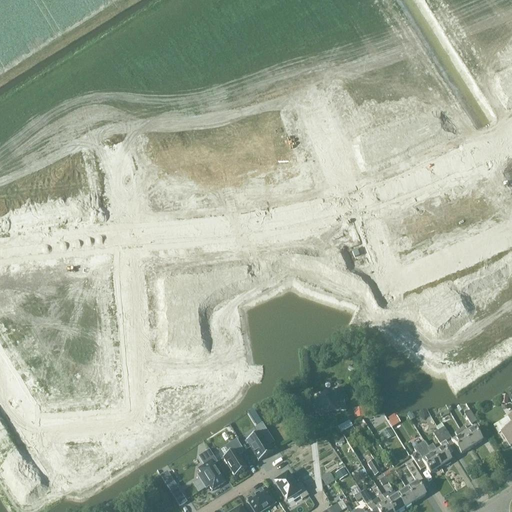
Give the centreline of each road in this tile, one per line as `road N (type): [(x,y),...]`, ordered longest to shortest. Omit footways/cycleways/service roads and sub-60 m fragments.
road 1 (residential): [(134,233),(142,424),(35,436),(0,383)]
road 2 (residential): [(134,233),(354,200)]
road 3 (residential): [(354,200),(389,280),(511,236)]
road 4 (residential): [(354,200),(511,131)]
road 5 (residential): [(0,249),(134,233)]
